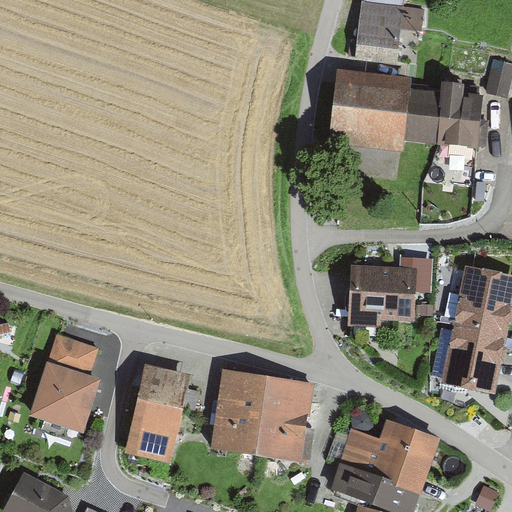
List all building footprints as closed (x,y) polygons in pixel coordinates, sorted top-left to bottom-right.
[(403,0),(364,0),(357,63),(396,68),(403,0)] [(511,78),(511,65),(495,62),(489,93),(509,97),(511,78)] [(440,144),(445,93),(344,81),(338,133),(440,144)] [(445,93),(440,144),(485,148),(490,97),(445,93)] [(420,274),(358,270),(355,316),(417,320),(420,274)] [(511,280),(469,272),(444,389),(489,399),(511,289),(511,280)] [(61,341),(38,415),(87,430),(103,382),(91,378),(99,353),(61,341)] [(319,385),(226,373),(215,448),(308,464),(319,385)] [(192,385),(147,375),(130,451),(175,461),(192,385)] [(389,442),(355,432),(345,467),(425,493),(444,440),(394,425),(389,442)] [(418,511),(425,493),(345,467),(338,490),(406,511),(418,511)] [(74,511),(72,500),(26,480),(8,511),(74,511)]
